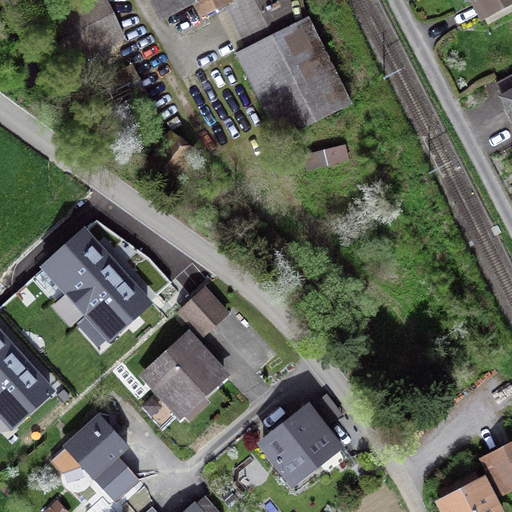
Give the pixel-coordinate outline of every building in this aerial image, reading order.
[(83,0),(36,23),(58,68),(122,37),(104,0),(83,0)] [(177,0),(194,0),(203,17),(229,4),(226,0),(152,0),(157,10),(177,0)] [(226,0),(229,4),(250,47),(308,18),(298,0),(226,0)] [(511,0),(473,0),(483,18),(511,2),(511,0)] [(279,139),(351,103),(308,18),(250,47),(236,54),(279,139)] [(92,85),(106,112),(145,93),(131,66),(92,85)] [(511,75),(496,84),(511,113),(511,75)] [(149,99),(127,113),(133,124),(156,111),(149,99)] [(69,111),(84,122),(91,113),(76,102),(69,111)] [(140,136),(163,123),(156,111),(133,124),(140,136)] [(170,139),(153,163),(171,177),(189,153),(170,139)] [(314,168),(350,159),(346,143),(310,153),(314,168)] [(219,220),(230,231),(234,227),(251,211),(240,200),(219,220)] [(231,229),(241,239),(261,220),(251,211),(234,227),(231,229)] [(242,238),(251,248),(271,229),(261,220),(242,238)] [(281,237),(272,228),(271,229),(253,247),(262,256),(281,237)] [(85,229),(43,268),(110,340),(152,302),(85,229)] [(282,237),(263,256),(273,265),(292,247),(282,237)] [(293,246),(274,265),(283,275),(302,256),(293,246)] [(301,293),(320,274),(311,264),(292,283),(301,293)] [(188,291),(197,283),(184,269),(176,277),(188,291)] [(320,274),(301,293),(311,303),(330,284),(320,274)] [(320,312),(339,294),(330,284),(311,303),(320,312)] [(180,312),(201,335),(225,313),(204,290),(180,312)] [(347,302),(327,319),(336,329),(356,312),(347,302)] [(356,312),(336,329),(345,340),(365,322),(356,312)] [(353,350),(374,332),(365,322),(345,340),(353,350)] [(0,330),(0,419),(11,431),(55,392),(0,330)] [(180,414),(223,374),(188,336),(145,376),(180,414)] [(142,405),(151,416),(162,405),(154,395),(142,405)] [(347,458),(309,408),(285,426),(281,422),(273,428),(277,433),(263,444),(292,481),(318,461),(327,473),(347,458)] [(92,478),(127,445),(100,415),(98,418),(95,414),(89,420),(92,423),(65,448),(92,478)] [(123,456),(144,478),(156,467),(136,445),(123,456)] [(511,448),(489,461),(503,487),(511,482),(511,448)] [(439,491),(449,511),(494,511),(491,504),(489,505),(474,473),(439,491)] [(103,492),(81,511),(111,511),(117,507),(103,492)] [(219,511),(205,496),(185,511),(219,511)] [(44,511),(65,511),(57,503),(49,511),(47,510),(44,511)]
